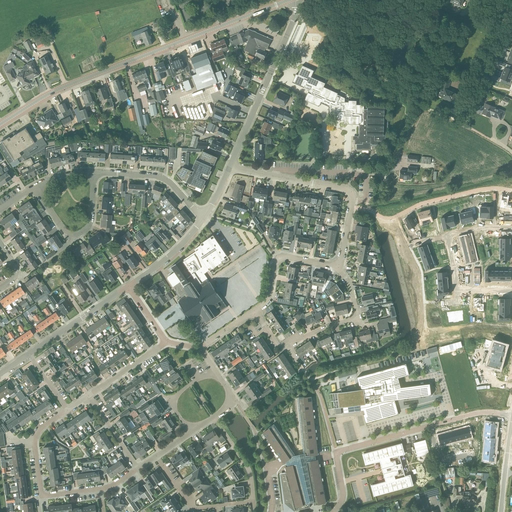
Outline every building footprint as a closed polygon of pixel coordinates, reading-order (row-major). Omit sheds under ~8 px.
[(480,12),(471,7),(467,15),(477,19),(480,12)] [(155,29),(174,22),(172,17),(153,24),(153,25),(155,29)] [(302,28),(299,35),(303,36),(302,39),(309,41),(319,44),(323,32),(317,30),(318,27),(307,22),(304,29),(302,28)] [(149,31),(147,27),(136,31),(137,35),(141,34),(146,46),(153,43),(148,31),(149,31)] [(42,28),(30,34),(38,49),(49,43),(42,28)] [(249,31),(244,33),(247,41),(247,44),(244,50),(256,55),(258,49),(259,50),(259,49),(264,51),(266,48),(267,49),(271,40),(249,30),(249,31)] [(232,47),(233,50),(238,48),(237,45),(241,43),(241,45),(246,43),(247,44),(247,41),(244,33),(243,32),(237,35),(238,36),(229,39),(232,47)] [(30,51),(33,50),(29,40),(23,43),(29,54),(31,53),(30,51)] [(211,53),(214,62),(225,58),(223,52),(228,50),(224,40),(211,45),(214,52),(211,53)] [(190,54),(199,51),(196,44),(188,47),(190,54)] [(13,47),(11,49),(24,62),(27,59),(13,47)] [(242,56),(239,48),(238,48),(233,50),(234,53),(235,56),(236,58),(238,57),(239,59),(242,58),(241,56),(242,56)] [(259,50),(258,49),(256,55),(255,56),(263,60),(266,53),(259,50)] [(206,53),(191,59),(195,70),(196,74),(202,89),(217,83),(217,84),(224,81),(221,71),(218,72),(214,73),(211,64),(206,53)] [(55,70),(48,55),(39,60),(45,74),(55,70)] [(177,58),(175,58),(180,70),(181,69),(186,68),(187,72),(190,71),(187,62),(184,64),(181,56),(180,56),(178,56),(178,57),(177,58)] [(169,69),(173,78),(176,76),(174,72),(178,70),(180,70),(175,58),(174,59),(173,59),(172,58),(170,59),(170,60),(172,68),(169,69)] [(508,64),(500,61),(499,65),(505,68),(503,73),(511,76),(511,70),(507,68),(508,64)] [(29,70),(33,78),(38,75),(32,62),(27,65),(29,70)] [(158,80),(165,77),(163,71),(166,70),(164,62),(157,65),(159,72),(156,73),(158,80)] [(14,67),(12,63),(9,64),(3,67),(5,71),(14,67)] [(295,77),(292,83),(309,91),(305,100),(319,107),(321,103),(328,107),(328,116),(336,116),(336,120),(344,120),(344,124),(359,125),(360,123),(362,123),(362,117),(364,117),(364,109),(364,106),(356,105),(357,101),(349,101),(348,103),(345,102),(345,101),(344,98),(338,95),(338,94),(324,87),(325,84),(318,80),(311,77),(314,71),(306,67),(302,66),(299,72),(298,75),(296,74),(295,77)] [(252,79),(253,76),(244,72),(245,70),(242,68),(239,76),(242,77),(239,84),(246,87),(250,78),(252,79)] [(145,69),(139,72),(141,79),(142,82),(143,82),(144,84),(145,84),(149,82),(148,78),(146,79),(145,78),(148,77),(145,69)] [(10,80),(15,77),(12,70),(6,72),(10,80)] [(28,80),(33,78),(29,70),(25,72),(24,71),(20,73),(20,74),(17,76),(20,82),(21,82),(22,85),(26,84),(27,85),(30,84),(28,80)] [(139,72),(133,74),(135,81),(138,80),(140,83),(142,82),(141,79),(139,72)] [(511,77),(511,76),(503,73),(501,78),(494,76),(493,80),(501,83),(502,79),(510,82),(511,77)] [(122,86),(124,85),(124,84),(123,82),(122,82),(120,82),(119,79),(112,82),(115,89),(117,89),(121,101),(128,98),(126,93),(125,90),(123,90),(122,86)] [(186,92),(192,89),(188,80),(183,82),(184,86),(183,86),(184,89),(185,88),(186,92)] [(456,100),(458,95),(447,90),(451,82),(445,80),(441,90),(441,91),(439,96),(442,97),(441,98),(452,102),(453,99),(456,100)] [(162,90),(161,84),(160,82),(154,84),(154,86),(156,92),(162,90)] [(148,90),(145,84),(144,84),(137,87),(139,93),(148,90)] [(238,94),(240,90),(227,85),(225,90),(229,92),(229,94),(235,97),(233,100),(241,103),(244,97),(238,94)] [(100,101),(108,98),(104,88),(97,91),(100,101)] [(85,104),(94,101),(90,90),(81,93),(85,104)] [(165,99),(162,90),(156,92),(155,93),(157,101),(157,102),(165,99)] [(157,101),(155,93),(155,92),(151,93),(152,98),(147,99),(148,103),(157,101)] [(284,106),(288,97),(278,92),(274,102),(284,106)] [(185,95),(179,96),(184,116),(190,114),(185,95)] [(69,100),(58,105),(64,118),(60,119),(63,126),(72,122),(66,111),(72,107),(69,100)] [(138,120),(139,127),(150,124),(148,114),(143,115),(139,101),(133,102),(135,108),(138,120)] [(150,116),(158,115),(156,104),(148,106),(150,116)] [(190,109),(193,121),(208,117),(207,113),(210,112),(207,104),(190,109)] [(480,105),(478,109),(483,111),(482,114),(490,117),(491,116),(501,120),(503,116),(502,116),(504,112),(494,108),(489,106),(489,105),(487,104),(486,104),(485,104),(484,107),(480,105)] [(355,136),(355,144),(357,144),(357,145),(362,145),(362,143),(371,144),(371,145),(381,145),(382,145),(382,141),(384,141),(385,140),(385,138),(387,138),(388,121),(388,119),(388,109),(384,109),(384,108),(368,107),(368,110),(364,109),(364,117),(362,117),(362,123),(360,123),(359,125),(359,136),(355,136)] [(138,120),(135,108),(128,109),(131,121),(138,120)] [(234,119),(237,112),(228,108),(227,110),(229,111),(227,115),(234,119)] [(43,129),(51,124),(52,125),(58,121),(55,116),(56,116),(51,109),(46,113),(47,114),(45,116),(44,115),(36,120),(40,126),(41,125),(43,129)] [(77,109),(73,110),(78,123),(82,122),(77,109)] [(82,121),(90,119),(87,109),(79,111),(82,121)] [(281,122),(285,112),(279,110),(277,113),(270,110),(268,116),(275,119),(281,122)] [(222,120),(224,115),(216,111),(214,117),(222,120)] [(101,125),(104,124),(100,113),(94,115),(97,124),(100,123),(101,125)] [(283,118),(292,122),(295,117),(285,113),(283,118)] [(267,134),(272,125),(265,122),(261,132),(267,134)] [(220,128),(217,127),(217,126),(210,123),(206,130),(214,133),(215,131),(218,132),(217,134),(226,138),(229,132),(228,131),(229,130),(222,127),(222,128),(220,127),(220,128)] [(205,129),(207,125),(203,124),(201,127),(198,126),(194,133),(202,137),(205,131),(204,131),(205,129)] [(0,144),(0,148),(10,163),(13,168),(20,163),(17,159),(21,156),(24,161),(27,160),(27,159),(47,146),(42,138),(43,138),(39,133),(33,137),(28,130),(27,127),(10,138),(9,137),(2,141),(0,142),(1,144),(0,144)] [(270,161),(263,161),(264,157),(263,157),(264,144),(272,144),(272,140),(262,135),(261,139),(258,139),(258,143),(256,143),(255,157),(259,157),(258,161),(262,161),(262,165),(270,165),(270,161)] [(196,147),(199,138),(194,136),(191,145),(196,147)] [(222,151),(223,149),(222,148),(224,144),(214,140),(211,148),(214,150),(214,149),(220,151),(222,151)] [(73,144),(75,152),(77,151),(77,148),(81,147),(79,142),(73,144)] [(86,161),(87,150),(80,150),(80,152),(80,153),(79,153),(78,156),(79,156),(79,158),(80,158),(80,161),(86,161)] [(211,164),(214,165),(218,158),(203,151),(198,161),(196,160),(192,169),(195,170),(194,172),(183,168),(175,174),(182,182),(183,181),(187,182),(187,183),(189,184),(188,186),(203,193),(206,185),(204,185),(206,181),(204,180),(205,178),(208,179),(212,172),(210,171),(212,167),(210,166),(211,164)] [(66,153),(66,155),(68,163),(74,162),(72,154),(69,155),(69,152),(66,153)] [(54,155),(55,158),(57,166),(62,165),(60,157),(58,158),(57,154),(54,155)] [(27,159),(27,160),(30,167),(34,176),(44,171),(40,162),(39,162),(38,160),(35,162),(36,164),(34,165),(30,158),(27,159)] [(51,168),(57,166),(55,158),(49,160),(51,168)] [(26,169),(20,172),(24,181),(34,176),(30,167),(27,160),(24,161),(23,162),(26,169)] [(1,167),(0,167),(0,173),(0,174),(1,176),(2,176),(6,183),(11,179),(9,175),(8,174),(10,173),(6,167),(3,169),(6,173),(4,174),(2,172),(2,171),(2,169),(1,168),(1,167)] [(416,174),(417,168),(408,167),(408,171),(400,170),(399,179),(400,179),(400,178),(403,179),(403,180),(408,180),(410,180),(411,174),(416,174)] [(104,182),(103,192),(112,193),(114,193),(115,190),(115,186),(113,186),(113,184),(115,184),(115,182),(116,182),(117,179),(110,179),(110,183),(104,182)] [(136,193),(137,185),(129,184),(128,193),(136,193)] [(240,202),(241,199),(240,198),(243,187),(236,184),(232,196),(235,197),(234,201),(240,202)] [(144,194),(144,186),(137,185),(136,193),(144,194)] [(153,186),(152,191),(150,191),(147,190),(147,196),(147,197),(151,198),(153,193),(159,196),(162,189),(153,186)] [(249,197),(248,204),(253,205),(255,198),(260,199),(261,189),(255,188),(253,197),(252,197),(252,198),(249,197)] [(267,199),(268,190),(261,189),(260,199),(264,199),(263,207),(268,208),(270,200),(267,199)] [(165,192),(161,200),(163,202),(167,207),(173,201),(169,196),(165,192)] [(280,201),(281,193),(275,192),(273,200),(270,200),(268,208),(272,209),(273,203),(275,204),(275,200),(280,201)] [(297,211),(298,207),(299,203),(300,194),(301,193),(300,193),(300,194),(298,194),(298,193),(297,192),(295,192),(294,192),(294,193),(294,196),(291,196),(290,201),(289,205),(292,205),(293,202),(296,202),(295,207),(296,207),(295,211),(297,212),(297,211)] [(289,205),(290,201),(286,200),(288,194),(281,193),(280,201),(283,202),(283,205),(285,206),(284,207),(288,208),(289,205)] [(305,204),(305,203),(306,195),(307,193),(306,193),(306,194),(303,193),(303,194),(301,193),(300,194),(299,203),(298,207),(297,211),(296,215),(301,216),(302,212),(298,212),(299,208),(300,208),(300,203),(305,204)] [(305,211),(304,215),(308,216),(310,204),(312,195),(312,194),(310,194),(310,193),(307,193),(306,195),(305,203),(308,204),(307,208),(307,211),(305,211)] [(310,204),(308,216),(311,216),(313,209),(312,208),(312,204),(316,205),(316,207),(320,207),(322,199),(318,198),(318,195),(317,195),(315,194),(314,195),(312,194),(312,195),(310,204)] [(323,203),(340,207),(342,201),(336,200),(337,197),(332,196),(331,199),(333,199),(332,203),(327,202),(328,200),(323,200),(323,203)] [(502,196),(500,208),(505,208),(511,209),(511,204),(506,203),(507,197),(502,196)] [(115,213),(115,210),(113,210),(113,209),(111,209),(112,198),(103,197),(102,209),(107,209),(106,213),(113,213),(115,213)] [(167,207),(164,209),(167,211),(169,213),(164,217),(167,220),(172,215),(170,212),(171,211),(178,206),(173,201),(167,207)] [(29,202),(23,206),(28,213),(31,217),(31,218),(34,216),(33,214),(31,211),(34,209),(29,202)] [(238,208),(246,211),(248,207),(235,203),(234,207),(238,208)] [(330,211),(331,211),(339,213),(340,207),(323,203),(322,207),(326,208),(327,206),(331,207),(330,211)] [(234,219),(238,208),(226,204),(222,215),(234,219)] [(477,205),(477,207),(478,211),(480,211),(480,218),(486,218),(487,218),(487,206),(487,205),(477,205)] [(486,218),(493,219),(493,211),(496,211),(497,205),(492,205),(492,206),(487,206),(487,218),(486,218)] [(28,219),(31,217),(28,213),(23,206),(17,210),(22,217),(25,215),(28,219)] [(471,209),(465,210),(465,213),(468,223),(474,221),(472,215),(476,214),(475,207),(471,208),(471,209)] [(175,225),(176,224),(180,221),(186,215),(182,210),(175,216),(177,218),(173,222),(175,225)] [(459,210),(455,211),(457,218),(460,217),(462,224),(468,223),(465,213),(465,210),(464,210),(459,211),(459,210)] [(427,211),(424,212),(427,223),(433,221),(430,211),(427,212),(427,211)] [(421,213),(418,214),(421,227),(428,225),(427,223),(424,212),(421,213)] [(14,228),(16,227),(14,224),(17,221),(12,214),(6,218),(14,228)] [(111,226),(111,216),(103,215),(102,223),(101,223),(101,227),(107,227),(106,232),(113,232),(113,226),(111,226)] [(180,221),(176,224),(178,226),(182,223),(184,226),(184,225),(185,227),(191,222),(190,220),(186,215),(180,221)] [(339,219),(322,215),(321,215),(320,217),(323,218),(324,218),(330,219),(329,222),(328,222),(327,225),(333,226),(333,223),(338,224),(339,219)] [(447,215),(440,216),(444,229),(450,228),(447,217),(447,215)] [(447,217),(450,228),(456,226),(453,216),(447,217)] [(411,217),(404,220),(406,224),(409,229),(415,226),(418,224),(416,218),(412,220),(411,217)] [(13,229),(14,228),(6,218),(0,222),(5,229),(9,227),(12,232),(9,235),(11,238),(17,234),(13,229)] [(29,226),(34,222),(29,226),(24,219),(21,221),(26,228),(29,226)] [(39,231),(48,225),(44,219),(36,225),(34,222),(29,226),(26,228),(27,230),(30,228),(31,230),(35,227),(38,231),(39,231)] [(23,230),(26,228),(21,221),(17,223),(22,230),(23,230)] [(258,223),(255,224),(256,226),(257,226),(262,234),(266,232),(260,223),(259,224),(258,223)] [(43,235),(51,230),(48,225),(39,231),(41,235),(37,238),(38,240),(37,241),(38,243),(36,244),(38,243),(45,238),(43,235)] [(365,242),(368,228),(356,225),(354,232),(358,233),(356,240),(365,242)] [(323,232),(322,235),(327,235),(336,237),(337,231),(332,230),(333,227),(328,226),(328,230),(327,233),(323,232)] [(159,227),(153,232),(156,234),(159,238),(162,241),(164,239),(166,242),(171,237),(165,230),(163,232),(161,229),(159,227)] [(279,235),(280,229),(271,227),(270,231),(270,232),(269,238),(277,239),(278,235),(279,235)] [(174,236),(177,234),(171,228),(168,230),(174,236)] [(292,237),(292,235),(293,232),(286,230),(284,241),(292,242),(293,238),(292,237)] [(124,241),(131,236),(128,231),(121,237),(124,241)] [(304,248),(306,239),(303,238),(303,236),(300,236),(301,231),(297,231),(296,235),(296,240),(298,241),(297,246),(297,247),(304,248)] [(101,236),(99,233),(89,240),(93,247),(101,242),(103,245),(110,241),(105,234),(101,236)] [(306,239),(304,248),(311,250),(312,243),(315,243),(317,234),(313,234),(312,238),(309,237),(309,239),(306,239)] [(50,243),(46,246),(47,248),(49,247),(59,240),(55,235),(48,240),(50,243)] [(158,240),(155,236),(145,244),(149,249),(150,248),(153,251),(153,252),(154,251),(154,252),(158,249),(157,248),(159,247),(159,246),(155,242),(158,240)] [(14,246),(21,242),(17,237),(11,241),(14,246)] [(199,249),(196,251),(210,271),(220,264),(218,262),(220,260),(221,262),(228,257),(215,237),(212,239),(210,237),(203,242),(204,244),(202,246),(201,245),(197,247),(199,249)] [(59,240),(49,247),(51,250),(54,249),(55,251),(62,246),(59,240)] [(18,252),(24,247),(21,242),(14,246),(18,252)] [(138,249),(136,251),(139,255),(141,253),(143,256),(148,251),(141,242),(139,243),(138,244),(138,245),(136,247),(138,249)] [(73,251),(77,257),(87,250),(89,254),(93,252),(89,245),(85,248),(82,244),(73,251)] [(427,245),(418,248),(420,254),(429,251),(427,245)] [(333,254),(334,248),(320,246),(320,247),(325,248),(324,252),(333,254)] [(24,260),(30,256),(27,250),(20,255),(24,260)] [(372,258),(375,259),(375,257),(367,255),(368,252),(360,250),(359,256),(372,258)] [(45,257),(46,258),(47,260),(56,254),(54,251),(47,255),(45,257)] [(124,251),(117,255),(120,260),(121,259),(122,259),(124,263),(126,261),(132,268),(134,267),(134,268),(137,266),(137,265),(138,265),(132,256),(128,259),(126,256),(127,256),(124,251)] [(168,277),(168,279),(181,298),(177,300),(193,324),(197,321),(200,326),(206,322),(206,323),(220,313),(219,313),(222,311),(227,307),(205,274),(210,271),(196,251),(182,261),(181,261),(182,260),(181,260),(171,267),(171,268),(174,272),(170,276),(168,277)] [(429,251),(420,254),(422,259),(431,256),(429,251)] [(431,256),(422,259),(424,265),(434,261),(433,256),(433,255),(431,256)] [(27,266),(34,261),(30,256),(24,260),(27,266)] [(126,272),(121,265),(124,263),(122,259),(116,263),(115,261),(112,263),(116,270),(120,276),(126,272)] [(434,261),(424,265),(426,270),(435,267),(437,266),(435,261),(435,260),(434,261)] [(34,261),(27,266),(31,271),(38,266),(37,266),(40,265),(38,263),(36,264),(34,261)] [(105,270),(111,266),(108,261),(102,266),(105,270)] [(233,269),(226,274),(245,304),(254,299),(250,294),(259,288),(254,280),(255,279),(249,268),(244,271),(240,264),(233,269)] [(299,268),(300,265),(295,264),(294,267),(290,267),(289,272),(309,276),(309,273),(304,272),(303,273),(299,272),(299,268)] [(359,266),(358,271),(360,272),(369,273),(376,275),(376,273),(370,272),(370,268),(362,266),(359,266)] [(110,269),(102,274),(106,281),(109,279),(112,282),(117,279),(110,269)] [(434,270),(433,270),(434,274),(435,274),(435,279),(438,279),(447,278),(447,279),(448,279),(448,278),(447,275),(447,272),(442,273),(441,270),(435,270),(434,270)] [(318,282),(320,272),(314,271),(312,281),(318,282)] [(308,278),(309,276),(289,272),(288,280),(297,282),(297,280),(298,276),(302,277),(303,278),(307,279),(308,278)] [(318,282),(323,283),(322,291),(323,292),(326,286),(329,281),(326,280),(327,278),(326,278),(327,274),(320,272),(318,282)] [(83,273),(79,276),(84,283),(88,280),(83,273)] [(212,280),(215,285),(224,280),(221,275),(212,280)] [(35,277),(30,280),(34,287),(36,289),(37,289),(36,286),(40,283),(35,277)] [(359,278),(358,283),(367,285),(372,286),(372,284),(367,283),(368,279),(359,277),(359,278)] [(96,293),(103,288),(96,278),(89,283),(96,293)] [(29,290),(34,287),(30,280),(24,284),(29,290)] [(80,280),(75,283),(78,287),(73,291),(76,297),(77,296),(81,303),(87,299),(82,291),(86,289),(80,280)] [(297,284),(297,282),(288,280),(286,288),(300,291),(300,289),(295,288),(296,284),(297,284)] [(326,286),(330,288),(327,290),(331,295),(338,290),(337,289),(339,286),(330,280),(329,281),(326,286)] [(167,302),(170,300),(173,298),(169,292),(166,295),(163,297),(162,295),(162,294),(156,285),(147,290),(149,294),(151,293),(155,299),(158,297),(160,300),(163,305),(167,302)] [(20,298),(22,297),(21,296),(24,293),(20,287),(15,290),(20,298)] [(439,290),(436,290),(437,296),(437,299),(443,299),(443,295),(449,295),(449,289),(448,289),(439,290)] [(10,294),(14,300),(17,298),(18,300),(20,298),(15,290),(10,294)] [(338,290),(331,295),(334,300),(337,298),(338,302),(344,301),(342,290),(339,291),(338,290)] [(48,297),(54,305),(60,301),(54,293),(48,297)] [(9,304),(14,300),(10,294),(5,298),(9,304)] [(294,295),(285,294),(284,299),(287,300),(286,304),(296,306),(297,300),(293,299),(294,295)] [(363,304),(374,302),(372,295),(362,297),(363,304)] [(0,301),(4,308),(9,304),(5,298),(0,300),(0,301)] [(473,298),(473,308),(477,308),(477,311),(484,311),(484,303),(481,303),(481,298),(473,298)] [(119,312),(120,314),(130,307),(127,302),(125,303),(123,300),(116,304),(121,311),(119,312)] [(59,305),(58,306),(64,314),(71,310),(65,302),(59,305)] [(323,314),(327,313),(322,302),(319,304),(323,314)] [(377,317),(376,312),(380,311),(378,304),(375,305),(372,305),(373,310),(366,312),(366,313),(365,313),(367,318),(368,319),(377,317)] [(335,307),(337,316),(342,315),(348,313),(346,305),(335,307)] [(127,316),(134,312),(130,307),(120,314),(121,316),(125,313),(127,316)] [(270,319),(281,311),(280,310),(276,312),(274,309),(267,314),(270,319)] [(50,316),(54,321),(59,318),(55,312),(52,315),(50,312),(49,310),(45,312),(46,315),(48,314),(50,316)] [(313,311),(318,322),(320,321),(320,320),(323,319),(320,312),(317,313),(315,310),(313,311)] [(463,310),(455,311),(456,322),(459,322),(459,321),(463,321),(463,315),(463,310)] [(274,324),(281,319),(279,316),(283,313),(281,311),(270,319),(274,324)] [(316,323),(318,322),(313,311),(311,312),(312,315),(305,318),(303,313),(302,314),(299,320),(302,324),(306,322),(307,325),(312,323),(315,322),(316,323)] [(455,311),(447,312),(447,317),(448,317),(448,323),(453,322),(453,323),(456,322),(455,311)] [(123,323),(124,325),(137,316),(134,312),(127,316),(129,319),(123,323)] [(430,314),(430,318),(429,318),(429,326),(434,326),(434,324),(437,324),(437,321),(440,321),(440,314),(430,314)] [(49,325),(54,321),(50,316),(45,319),(49,325)] [(133,326),(140,321),(137,316),(124,325),(122,326),(124,328),(131,323),(133,326)] [(35,326),(38,332),(43,328),(40,323),(38,321),(40,319),(38,317),(35,319),(36,322),(37,325),(35,326)] [(100,320),(105,329),(110,326),(112,324),(110,321),(108,322),(104,317),(100,320)] [(390,334),(387,324),(396,321),(395,317),(379,321),(379,323),(377,324),(380,336),(383,335),(383,337),(391,335),(390,333),(390,334)] [(40,319),(38,321),(40,323),(43,328),(49,325),(45,319),(44,320),(42,318),(40,319)] [(277,328),(289,320),(288,321),(287,319),(283,322),(281,319),(274,324),(277,328)] [(101,332),(105,329),(100,320),(95,324),(101,332)] [(289,323),(291,321),(290,320),(289,320),(277,328),(280,333),(287,328),(285,325),(289,323)] [(128,336),(130,334),(136,330),(137,330),(141,328),(143,326),(140,321),(133,326),(135,328),(131,331),(132,331),(127,334),(128,336)] [(96,336),(101,332),(95,324),(90,327),(96,336)] [(91,339),(96,336),(90,327),(85,330),(91,339)] [(144,332),(141,328),(137,330),(136,330),(130,334),(132,336),(135,334),(137,337),(144,332)] [(33,335),(30,330),(25,333),(28,339),(33,335)] [(346,331),(345,331),(348,343),(351,343),(350,341),(354,340),(355,347),(359,347),(357,337),(354,337),(353,336),(352,336),(351,330),(346,331)] [(359,333),(361,340),(366,339),(367,343),(376,341),(374,333),(370,334),(369,330),(366,331),(359,333)] [(23,342),(28,339),(25,333),(23,331),(21,332),(20,333),(22,335),(19,337),(23,342)] [(348,343),(345,331),(344,331),(342,331),(343,332),(339,333),(341,339),(344,339),(344,341),(343,342),(343,344),(345,345),(345,347),(348,347),(348,343)] [(136,342),(137,344),(147,337),(144,332),(137,337),(136,338),(138,341),(136,342)] [(13,349),(18,345),(14,340),(13,338),(14,336),(13,334),(9,336),(11,339),(10,340),(12,342),(9,344),(6,347),(9,351),(9,352),(13,349)] [(76,337),(82,346),(87,342),(81,334),(76,337)] [(234,337),(234,338),(239,345),(241,343),(243,346),(245,345),(246,346),(249,344),(244,338),(241,340),(238,335),(237,335),(236,334),(234,336),(234,337)] [(330,343),(333,342),(330,335),(327,336),(326,335),(324,336),(329,347),(331,346),(330,343)] [(329,347),(324,336),(322,337),(322,338),(319,339),(322,346),(325,345),(327,348),(328,351),(330,350),(329,347)] [(23,342),(19,337),(14,340),(18,345),(23,342)] [(77,349),(82,346),(76,337),(71,341),(77,349)] [(152,346),(149,343),(150,342),(147,337),(137,344),(138,346),(142,343),(144,346),(143,347),(145,350),(152,346)] [(253,350),(265,342),(262,338),(260,339),(259,337),(252,341),(254,344),(255,343),(257,345),(252,349),(253,350)] [(234,338),(229,341),(236,351),(238,350),(236,347),(239,345),(234,338)] [(485,340),(482,349),(491,352),(487,366),(496,368),(497,366),(500,367),(502,362),(500,361),(501,357),(503,357),(505,351),(503,351),(505,345),(500,344),(499,343),(485,339),(485,340)] [(72,352),(77,349),(71,341),(66,344),(72,352)] [(229,341),(225,344),(230,351),(232,349),(235,354),(237,353),(236,351),(229,341)] [(310,341),(305,344),(313,355),(314,354),(312,350),(315,348),(310,341)] [(440,347),(442,353),(462,347),(461,341),(440,347)] [(261,351),(268,346),(265,342),(253,350),(255,349),(256,351),(259,349),(261,351)] [(227,353),(230,351),(225,344),(220,347),(229,360),(231,358),(227,353)] [(311,356),(313,355),(305,344),(300,347),(305,355),(308,352),(311,356)] [(262,354),(260,356),(260,357),(271,350),(268,346),(261,351),(262,354)] [(58,357),(55,352),(55,351),(52,347),(44,353),(47,358),(44,359),(46,361),(45,362),(47,364),(58,357)] [(229,360),(220,347),(216,350),(221,357),(223,356),(226,358),(227,357),(229,360)] [(302,357),(305,355),(300,347),(296,351),(303,362),(305,361),(302,357)] [(134,358),(136,356),(131,348),(128,350),(134,358)] [(119,351),(124,360),(129,357),(124,350),(121,352),(120,350),(119,351)] [(218,359),(221,357),(216,350),(211,353),(216,359),(214,361),(217,366),(221,363),(218,359)] [(271,350),(258,359),(259,361),(265,357),(266,359),(273,355),(271,350)] [(120,363),(124,360),(119,351),(117,352),(118,354),(116,356),(120,363)] [(275,366),(286,358),(283,353),(275,358),(278,361),(273,364),(275,366)] [(50,369),(58,363),(56,361),(60,358),(58,356),(58,357),(47,364),(48,364),(49,366),(48,366),(50,369)] [(116,365),(120,363),(116,356),(111,358),(116,365)] [(112,368),(116,365),(111,358),(107,361),(112,368)] [(282,368),(289,363),(286,358),(275,366),(276,368),(280,365),(282,368)] [(161,377),(174,369),(167,359),(155,367),(157,370),(161,367),(165,374),(161,377)] [(108,371),(112,368),(107,361),(103,364),(108,371)] [(61,371),(66,368),(63,363),(60,366),(58,363),(50,369),(52,371),(54,373),(60,369),(61,371)] [(232,381),(241,375),(239,371),(244,368),(240,363),(232,369),(234,372),(229,375),(232,381)] [(281,375),(293,368),(289,363),(282,368),(284,371),(280,374),(281,375)] [(88,373),(94,381),(96,379),(98,377),(94,371),(96,369),(93,364),(88,367),(91,371),(88,373)] [(103,374),(108,371),(103,364),(98,367),(103,374)] [(362,390),(341,393),(344,414),(364,411),(365,415),(363,415),(366,423),(399,414),(395,400),(431,396),(430,384),(401,388),(398,378),(409,375),(406,364),(357,377),(359,386),(360,386),(362,390)] [(293,368),(281,375),(283,377),(286,374),(288,377),(290,380),(298,375),(296,372),(293,368)] [(94,381),(88,373),(86,375),(82,369),(80,370),(81,372),(89,383),(91,382),(91,383),(94,381)] [(174,369),(161,377),(162,377),(159,379),(160,381),(163,380),(167,385),(170,383),(172,387),(178,384),(177,382),(182,379),(178,372),(177,373),(176,372),(174,369)] [(24,377),(25,380),(33,375),(29,370),(23,375),(21,372),(16,375),(18,378),(20,380),(24,377)] [(68,371),(70,375),(78,386),(80,385),(82,384),(79,379),(80,379),(77,376),(74,378),(69,370),(68,371)] [(82,377),(80,379),(79,379),(82,384),(85,387),(87,385),(89,383),(81,372),(79,373),(82,377)] [(255,382),(265,375),(263,372),(256,377),(253,379),(255,382)] [(245,384),(253,379),(256,377),(253,373),(250,375),(250,374),(243,379),(241,375),(232,381),(236,387),(243,382),(245,384)] [(27,382),(29,385),(36,380),(33,375),(25,380),(23,381),(24,384),(27,382)] [(67,380),(68,382),(74,390),(76,388),(78,386),(70,375),(68,376),(70,378),(67,380)] [(140,377),(137,379),(142,387),(145,385),(148,389),(152,386),(151,384),(149,381),(148,381),(146,383),(142,376),(140,378),(140,377)] [(140,389),(142,387),(137,379),(134,381),(133,382),(140,394),(142,396),(143,394),(140,389)] [(27,393),(29,395),(34,392),(32,389),(39,384),(36,380),(29,385),(26,386),(29,391),(27,393)] [(71,392),(74,390),(68,382),(66,384),(63,380),(59,383),(62,388),(64,386),(69,392),(71,391),(71,392)] [(139,395),(140,394),(133,382),(131,384),(131,383),(128,385),(133,393),(136,391),(139,395)] [(249,394),(257,388),(253,382),(245,388),(249,394)] [(8,383),(3,386),(8,394),(10,396),(15,393),(17,396),(18,396),(20,395),(18,392),(16,389),(15,388),(12,389),(8,383)] [(125,387),(124,389),(131,400),(133,399),(131,395),(133,393),(128,385),(125,387)] [(0,388),(0,391),(3,397),(5,399),(7,398),(5,395),(8,394),(3,386),(0,388)] [(43,401),(44,403),(49,410),(54,407),(49,400),(52,398),(44,387),(41,388),(44,392),(43,392),(46,396),(44,397),(46,400),(43,401)] [(264,396),(272,391),(270,387),(262,393),(264,396)] [(114,390),(112,391),(120,403),(122,402),(119,398),(122,396),(119,391),(117,388),(114,390)] [(253,400),(262,394),(257,388),(249,394),(253,400)] [(130,401),(131,400),(124,389),(122,390),(122,389),(119,391),(122,396),(124,399),(127,397),(130,401)] [(110,392),(108,394),(113,402),(116,400),(120,406),(122,405),(120,403),(112,391),(111,393),(110,392)] [(340,403),(339,393),(334,393),(336,414),(342,414),(341,405),(339,405),(339,403),(340,403)] [(108,404),(105,406),(114,418),(117,416),(112,409),(113,408),(110,404),(113,402),(108,394),(105,396),(103,398),(108,404)] [(287,473),(280,474),(285,504),(289,503),(291,505),(294,511),(310,507),(309,503),(314,502),(314,505),(325,503),(318,460),(316,460),(315,455),(317,455),(311,397),(299,398),(305,453),(294,456),(273,426),(263,433),(284,463),(285,462),(288,467),(286,467),(287,473)] [(151,413),(161,405),(158,400),(150,405),(152,408),(149,410),(151,413)] [(39,402),(38,403),(45,413),(49,410),(44,403),(41,405),(39,402)] [(142,412),(150,406),(148,402),(139,408),(142,412)] [(40,416),(45,413),(38,403),(36,404),(38,407),(35,409),(40,416)] [(158,416),(165,411),(161,405),(151,413),(152,415),(156,413),(158,416)] [(28,407),(30,410),(36,419),(40,416),(35,409),(33,411),(30,406),(28,407)] [(23,410),(30,420),(35,418),(36,419),(30,410),(28,411),(27,412),(25,409),(23,410)] [(23,415),(21,416),(26,424),(30,420),(23,410),(22,412),(23,414),(22,415),(23,415)] [(86,411),(82,414),(87,421),(89,420),(91,423),(93,421),(91,419),(91,418),(86,411)] [(84,423),(87,421),(82,414),(78,417),(85,427),(86,426),(84,423)] [(14,416),(21,427),(26,424),(21,416),(19,418),(19,417),(18,417),(16,415),(14,416)] [(148,421),(151,424),(159,419),(157,415),(148,421)] [(14,416),(10,419),(12,422),(17,430),(21,427),(14,416)] [(82,429),(85,427),(78,417),(73,420),(78,427),(80,426),(82,429)] [(124,417),(117,422),(121,428),(128,423),(129,424),(132,422),(130,418),(128,418),(126,420),(124,418),(124,417)] [(162,422),(165,427),(172,422),(169,417),(164,421),(161,417),(159,419),(151,424),(151,425),(155,422),(158,425),(162,422)] [(76,429),(78,427),(73,420),(69,423),(76,433),(77,432),(76,429)] [(12,433),(17,430),(12,422),(7,425),(5,423),(2,425),(6,430),(9,428),(12,433)] [(160,437),(162,441),(165,439),(172,434),(170,431),(176,427),(172,422),(165,427),(168,432),(160,437)] [(74,434),(76,433),(69,423),(65,426),(70,433),(72,431),(74,434)] [(128,423),(121,428),(125,434),(130,430),(132,434),(141,428),(139,424),(132,429),(129,424),(128,423)] [(64,424),(60,427),(65,434),(67,432),(69,435),(71,434),(70,433),(65,426),(64,424)] [(486,424),(485,431),(496,432),(496,424),(486,424)] [(62,436),(65,434),(60,427),(55,430),(62,440),(64,439),(62,436)] [(468,427),(461,429),(464,439),(470,437),(468,427)] [(461,429),(455,431),(458,441),(464,439),(461,429)] [(152,442),(155,440),(149,430),(145,433),(152,442)] [(208,434),(214,442),(217,441),(218,442),(219,441),(221,444),(226,441),(221,434),(218,436),(214,430),(212,432),(212,431),(208,434)] [(455,431),(450,432),(452,442),(458,441),(455,431)] [(96,441),(98,444),(100,442),(107,437),(107,438),(107,437),(104,432),(99,435),(97,432),(92,436),(96,441)] [(450,432),(444,434),(447,444),(452,442),(450,432)] [(208,434),(205,436),(205,437),(203,438),(207,443),(204,445),(206,448),(208,451),(209,453),(214,450),(211,446),(213,445),(212,444),(214,442),(208,434)] [(444,434),(438,436),(440,446),(447,444),(444,434)] [(98,450),(110,442),(107,438),(107,437),(100,442),(98,444),(99,446),(94,450),(95,451),(98,450)] [(147,451),(151,448),(145,438),(140,441),(147,451)] [(485,439),(485,446),(495,447),(496,439),(495,439),(485,439)] [(426,440),(414,443),(417,458),(430,454),(426,440)] [(147,451),(140,441),(132,447),(135,452),(136,451),(137,453),(139,453),(140,453),(141,455),(142,455),(143,455),(145,454),(144,453),(147,451)] [(110,442),(98,450),(99,451),(104,448),(106,452),(107,451),(108,453),(114,450),(112,447),(113,447),(110,442)] [(135,452),(132,447),(130,445),(130,444),(126,447),(132,454),(135,452)] [(201,453),(200,451),(203,449),(199,444),(194,447),(193,444),(188,447),(194,457),(201,453)] [(401,444),(363,454),(366,464),(380,461),(382,469),(383,474),(384,474),(386,482),(372,485),(375,496),(412,485),(409,475),(405,476),(399,455),(404,454),(401,444)] [(485,446),(484,453),(495,454),(495,447),(485,446)] [(6,448),(7,451),(8,451),(9,456),(12,456),(21,455),(21,454),(22,454),(22,450),(20,450),(20,449),(13,450),(12,447),(6,448)] [(225,465),(226,466),(227,465),(228,465),(229,464),(229,463),(230,463),(229,463),(232,461),(232,460),(232,459),(231,458),(231,457),(230,457),(229,456),(227,453),(217,460),(222,467),(225,465)] [(484,453),(483,461),(494,462),(495,454),(484,453)] [(171,459),(177,468),(189,460),(185,454),(182,456),(181,454),(176,457),(175,456),(171,459)] [(125,462),(121,457),(114,462),(120,471),(120,472),(126,468),(123,464),(125,462)] [(120,471),(114,462),(112,460),(111,461),(113,465),(111,467),(116,474),(120,471)] [(210,470),(215,467),(211,461),(206,464),(210,470)] [(116,474),(111,467),(108,468),(107,466),(102,469),(104,475),(107,473),(111,478),(116,475),(116,474)] [(238,470),(237,469),(234,466),(227,471),(229,475),(230,474),(236,482),(243,476),(238,469),(238,470)] [(454,467),(442,469),(443,478),(455,477),(454,467)] [(100,475),(104,475),(102,469),(96,470),(96,472),(93,472),(94,481),(94,482),(101,481),(100,475)] [(189,480),(193,485),(200,480),(198,477),(203,474),(199,469),(198,470),(194,473),(192,474),(194,477),(189,480)] [(84,483),(83,474),(80,474),(79,472),(73,473),(74,479),(77,479),(78,484),(84,483)] [(151,475),(156,484),(162,480),(166,486),(169,483),(164,475),(160,477),(156,472),(151,475)] [(151,488),(156,484),(151,475),(145,479),(149,485),(146,488),(151,496),(154,493),(151,488)] [(200,480),(193,485),(197,491),(202,487),(203,490),(210,485),(207,480),(203,483),(200,480)] [(154,500),(151,496),(146,488),(142,490),(138,484),(136,485),(134,485),(132,487),(138,496),(144,493),(151,502),(154,500)] [(243,486),(235,487),(234,484),(222,488),(223,492),(232,491),(232,498),(244,496),(245,495),(245,492),(244,492),(243,486)] [(216,498),(215,496),(213,493),(215,491),(211,485),(205,490),(207,493),(201,497),(201,499),(202,500),(203,500),(205,502),(210,498),(212,501),(216,498)] [(138,496),(132,487),(129,489),(129,490),(126,492),(130,498),(127,500),(135,511),(136,511),(139,510),(133,500),(138,496)] [(454,487),(453,498),(462,499),(462,496),(463,496),(463,492),(461,492),(461,487),(458,487),(454,487)] [(14,497),(15,502),(21,501),(21,498),(28,497),(27,492),(19,493),(16,494),(16,497),(14,497)] [(462,499),(462,503),(473,503),(473,496),(470,496),(470,492),(468,492),(463,492),(463,496),(462,496),(462,499)] [(108,505),(109,505),(113,511),(119,511),(121,511),(120,510),(127,505),(121,496),(112,502),(111,501),(107,502),(108,505)] [(170,508),(178,502),(174,496),(168,500),(166,497),(159,502),(163,507),(167,505),(170,508)] [(429,508),(427,503),(425,498),(417,500),(419,505),(421,511),(429,508)] [(21,510),(24,510),(33,509),(32,503),(24,504),(23,501),(21,501),(15,502),(15,506),(20,505),(21,510)] [(178,502),(170,508),(172,511),(170,511),(176,511),(182,508),(178,502)]
